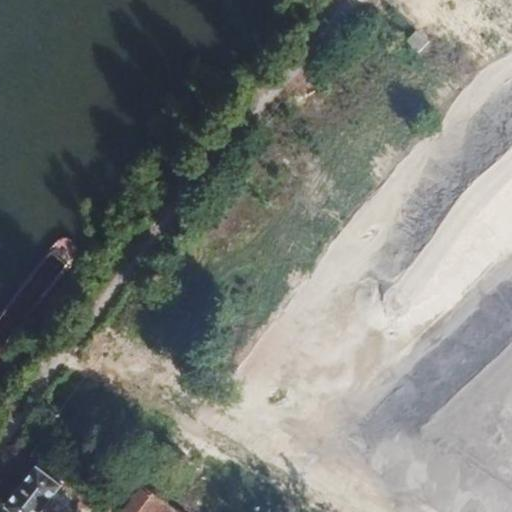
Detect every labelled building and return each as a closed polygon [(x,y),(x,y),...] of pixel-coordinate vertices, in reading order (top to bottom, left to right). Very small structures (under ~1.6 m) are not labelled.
[(449,0),(438,11),(511,81),(511,8),(502,0),(449,0)] [(344,142),(388,176),(405,156),(360,121),(344,142)] [(284,180),(270,198),(319,234),(334,215),(319,204),(333,187),(303,165),(287,182),(284,180)] [(37,466),(9,502),(21,511),(39,511),(61,485),(37,466)] [(511,492),(511,482),(502,480),(500,489),(511,492)] [(180,511),(145,485),(124,511),(180,511)]
